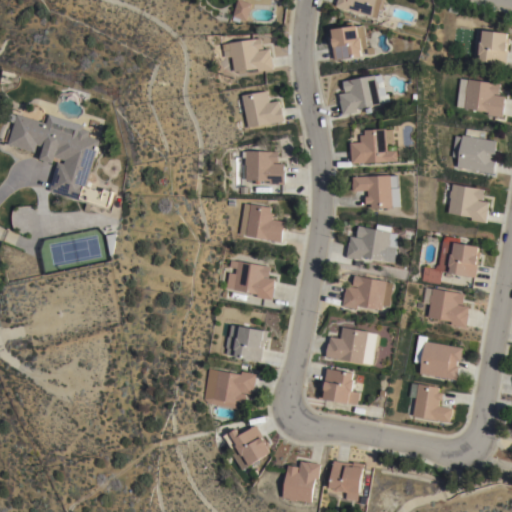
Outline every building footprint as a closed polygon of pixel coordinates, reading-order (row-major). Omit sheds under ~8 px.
[(248,0),(251,1),(245,19),(231,13),(235,0),(248,0)] [(375,0),(370,15),(335,4),(336,0),(375,0)] [(367,48),(361,49),(362,54),(361,54),(361,58),(342,60),(341,58),(333,59),(331,41),(330,41),(329,33),(332,33),(331,29),(357,26),(364,26),(367,48)] [(508,33),(507,39),(510,39),(509,47),(508,46),(506,65),(479,63),(480,55),(478,55),(479,42),(481,42),(482,30),(508,33)] [(231,55),(224,56),(222,42),(229,41),(229,39),(261,34),(263,47),(270,46),(273,68),(258,71),(257,66),(233,70),(231,55)] [(366,48),(373,47),(375,54),(367,55),(366,48)] [(385,95),(387,94),(389,103),(356,110),(356,113),(341,116),(337,95),(344,93),(342,82),(374,75),(375,76),(381,75),(385,95)] [(460,80),(467,81),(468,79),(500,84),(498,96),(505,97),(501,117),(487,115),(487,113),(455,108),(460,80)] [(241,93),(267,88),(269,100),(279,98),(280,104),(282,104),(284,118),(247,125),(241,93)] [(58,163),(64,165),(65,162),(55,159),(53,166),(40,161),(44,149),(37,147),(34,154),(7,146),(17,115),(46,124),(49,115),(84,126),(83,130),(91,133),(89,138),(101,142),(81,202),(49,192),(58,163)] [(393,144),(386,144),(386,147),(395,147),(395,151),(396,151),(397,162),(351,165),(349,143),(360,143),(359,135),(364,135),(364,130),(385,128),(385,130),(392,130),(393,144)] [(458,159),(451,157),(455,137),(461,138),(462,136),(497,142),(495,154),(494,154),(493,160),(496,160),(493,175),(456,168),(458,159)] [(245,156),(242,156),(242,148),(278,149),(278,161),(284,161),(284,183),(270,183),(270,178),(245,178),(245,156)] [(400,207),(370,209),(370,204),(365,204),(365,196),(367,196),(367,192),(352,192),(351,177),(390,175),(390,177),(398,176),(400,207)] [(450,198),(448,198),(449,192),(451,192),(452,184),(485,190),(482,202),(489,203),(486,224),(471,221),(471,218),(447,214),(450,198)] [(250,201),(271,205),(270,211),(273,211),(272,218),(285,220),(281,240),(239,233),(244,202),(250,203),(250,201)] [(396,242),(397,242),(396,250),(395,249),(393,263),(362,258),(361,261),(345,259),(347,243),(348,243),(349,237),(356,238),(357,227),(390,232),(390,234),(397,235),(396,242)] [(450,266),(448,265),(450,253),(452,253),(454,241),(479,246),(478,252),(480,253),(479,260),(478,259),(475,277),(448,272),(450,266)] [(272,298),(256,295),(257,292),(225,286),(230,258),(238,260),(238,259),(270,264),(268,276),(275,278),(272,298)] [(424,266),(435,268),(442,270),(439,283),(421,280),(424,266)] [(358,304),(357,307),(342,305),(346,284),(353,285),(355,273),(387,279),(387,280),(393,281),(389,305),(383,303),(382,308),(358,304)] [(429,304),(422,302),(425,286),(432,287),(433,286),(465,292),(463,304),(469,305),(468,311),(469,311),(466,326),(451,323),(451,320),(427,315),(429,304)] [(260,360),(260,361),(224,355),(225,348),(224,348),(226,337),(227,337),(229,325),(238,327),(238,325),(264,329),(263,331),(268,331),(266,343),(264,342),(261,360),(260,360)] [(362,362),(326,355),(329,335),(340,337),(342,325),(368,330),(368,331),(377,332),(372,363),(362,362)] [(419,334),(428,335),(427,340),(463,346),(461,360),(457,359),(456,364),(459,364),(457,378),(420,372),(421,362),(415,361),(419,334)] [(322,392),(323,385),(324,385),(327,366),(354,370),(353,377),(354,377),(352,390),(360,391),(358,403),(323,397),(324,392),(322,392)] [(240,373),(241,370),(256,373),(253,393),(245,392),(243,404),(237,403),(237,408),(208,403),(202,398),(208,367),(240,373)] [(416,396),(409,395),(412,382),(418,383),(418,382),(439,385),(439,391),(444,392),(442,399),(440,399),(439,404),(453,407),(450,421),(413,414),(416,396)] [(227,450),(229,448),(221,435),(235,426),(239,433),(255,423),(270,446),(267,447),(269,450),(239,469),(227,450)] [(287,464),(299,466),(300,459),(320,463),(318,478),(314,477),(311,502),(295,499),(295,501),(289,500),(290,498),(282,497),(287,464)] [(357,500),(345,498),(346,490),(335,488),(335,487),(329,486),(334,459),(353,463),(353,460),(364,463),(357,500)] [(362,496),(368,497),(366,504),(360,503),(362,496)]
